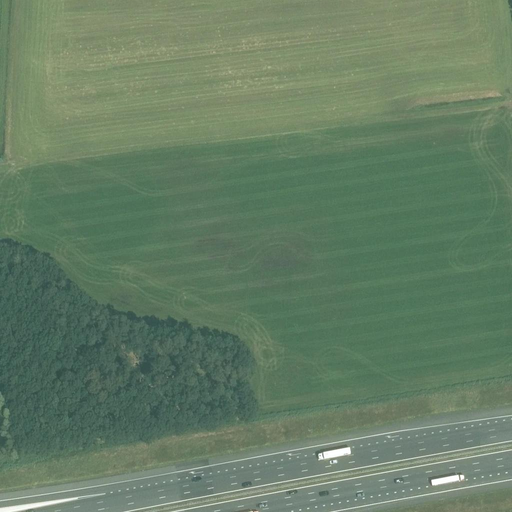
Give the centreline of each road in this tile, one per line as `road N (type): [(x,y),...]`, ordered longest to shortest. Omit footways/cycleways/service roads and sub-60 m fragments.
road 1 (motorway): [(511,430),(106,504)]
road 2 (motorway): [(236,511),(511,462)]
